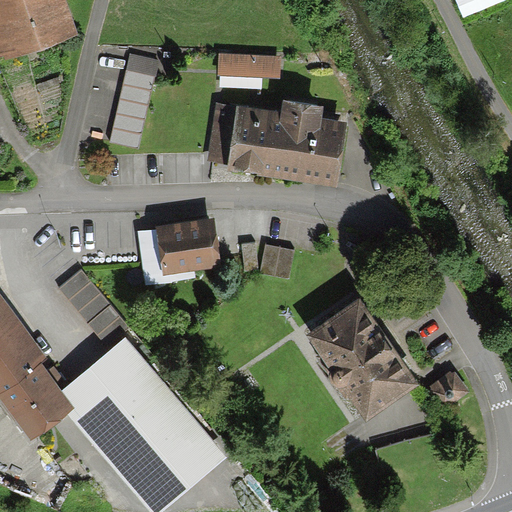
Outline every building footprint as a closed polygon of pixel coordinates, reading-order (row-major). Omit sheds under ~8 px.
[(0,0),(0,58),(0,59),(74,36),(62,0),(0,0)] [(278,58),(220,56),(219,75),(278,77),(278,58)] [(285,122),(221,111),(213,162),(335,183),(344,129),(323,125),(326,108),(289,102),(285,122)] [(212,215),(158,223),(165,266),(219,258),(212,215)] [(42,351),(0,293),(0,386),(31,429),(71,400),(38,354),(42,351)] [(415,375),(360,294),(312,326),(367,407),(415,375)] [(124,336),(64,385),(78,401),(71,407),(153,506),(220,451),(124,336)] [(454,370),(432,385),(445,404),(467,388),(454,370)]
